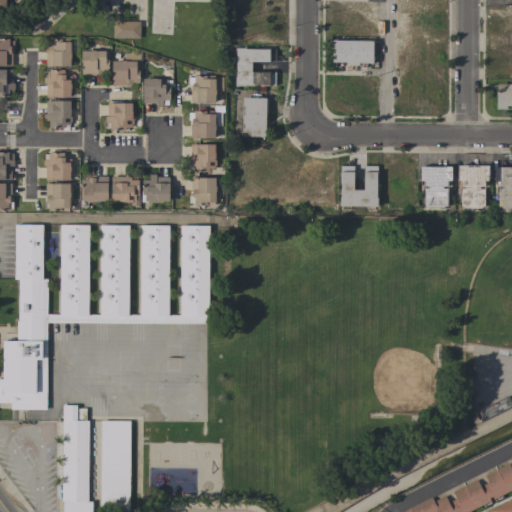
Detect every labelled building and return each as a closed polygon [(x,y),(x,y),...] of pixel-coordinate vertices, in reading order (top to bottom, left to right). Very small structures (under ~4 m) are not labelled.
[(139,38),(112,38),(112,21),(139,21),(139,38)] [(0,38),(8,38),(8,46),(10,46),(10,52),(11,52),(11,65),(0,65),(0,38)] [(45,66),(45,48),(44,48),(44,43),(48,43),(48,39),(69,38),(69,42),(70,42),(70,45),(77,45),(77,53),(70,54),(70,57),(70,66),(45,66)] [(373,41),(373,63),(360,62),(360,65),(345,65),(345,62),(331,61),(331,40),(373,41)] [(81,51),(89,51),(89,50),(94,50),(94,51),(98,51),(98,45),(104,45),(104,46),(107,46),(107,51),(108,52),(108,74),(95,74),(95,76),(80,76),(81,51)] [(274,72),(274,85),(245,85),(237,85),(237,86),(234,86),(234,77),(235,77),(235,56),(234,56),(234,48),(245,48),(245,49),(269,49),(269,48),(275,48),(275,62),(251,62),(251,72),(274,72)] [(111,61),(120,61),(120,60),(125,60),(125,61),(132,61),(132,53),(138,53),(138,82),(131,82),(131,84),(125,84),(125,85),(111,85),(111,61)] [(0,69),(12,69),(11,83),(14,83),(14,89),(8,89),(8,97),(0,97),(0,69)] [(45,97),(45,84),(43,84),(43,77),(48,77),(48,70),(63,70),(63,73),(69,73),(69,76),(71,76),(71,83),(70,83),(70,89),(69,89),(69,97),(45,97)] [(142,79),(150,79),(150,78),(155,78),(155,79),(160,79),(160,72),(168,72),(168,85),(169,85),(169,100),(161,100),(161,106),(155,106),(156,103),(142,103),(142,79)] [(222,91),(215,91),(215,103),(190,103),(190,89),(192,89),(192,85),(188,85),(188,77),(193,77),(193,75),(206,75),(206,77),(222,77),(222,91)] [(496,84),(511,84),(511,109),(510,109),(510,106),(506,106),(506,109),(495,109),(496,84)] [(241,136),(242,97),(265,98),(265,136),(241,136)] [(69,101),(69,109),(70,109),(70,115),(70,122),(69,122),(69,125),(63,125),(63,128),(48,128),(48,120),(43,120),(43,114),(45,114),(45,100),(69,101)] [(131,103),(131,111),(131,117),(132,117),(132,124),(131,124),(131,127),(125,127),(125,130),(110,130),(110,122),(104,122),(104,116),(107,116),(107,103),(131,103)] [(190,138),(190,124),(191,124),(191,120),(188,120),(188,112),(193,112),(193,111),(214,111),(214,112),(221,112),(221,126),(215,126),(215,130),(214,130),(214,138),(190,138)] [(214,144),(214,153),(214,157),(215,157),(215,165),(214,165),(214,168),(208,168),(208,172),(192,172),(192,164),(187,164),(187,157),(189,157),(189,144),(214,144)] [(0,152),(7,152),(7,153),(12,153),(12,159),(13,159),(13,166),(10,166),(10,180),(0,179),(0,152)] [(63,152),(63,155),(69,155),(69,159),(70,158),(71,167),(70,167),(70,171),(69,171),(69,180),(51,180),(45,180),(45,166),(42,166),(42,160),(44,160),(43,154),(48,154),(48,152),(63,152)] [(377,206),(374,206),(374,209),(366,209),(366,206),(350,206),(350,209),(341,209),(341,206),(339,206),(338,206),(338,203),(339,203),(339,197),(340,197),(340,181),(340,165),(353,166),(353,190),(363,190),(363,166),(376,166),(376,197),(377,197),(377,206)] [(488,165),(488,181),(487,181),(487,186),(484,186),(479,186),(479,189),(484,189),(484,206),(480,206),(480,208),(464,207),(464,206),(460,206),(460,189),(465,189),(466,186),(457,186),(457,165),(488,165)] [(451,166),(450,181),(450,185),(446,185),(446,186),(442,186),(442,188),(447,188),(446,205),(443,205),(443,208),(427,208),(427,205),(423,205),(423,188),(428,188),(428,185),(423,185),(424,183),(422,183),(422,185),(420,185),(420,166),(451,166)] [(511,167),(511,208),(508,208),(508,211),(496,211),(496,207),(497,207),(497,189),(502,189),(502,186),(493,186),(493,167),(511,167)] [(124,176),(124,174),(130,174),(130,175),(136,175),(136,179),(138,179),(138,195),(135,195),(135,201),(132,201),(132,202),(119,202),(119,201),(110,201),(111,176),(124,176)] [(169,201),(160,201),(156,201),(156,202),(147,202),(147,201),(146,201),(146,202),(141,202),(141,191),(142,191),(142,180),(143,180),(143,175),(149,175),(149,174),(155,174),(155,176),(169,177),(169,201)] [(107,201),(99,201),(99,202),(87,202),(87,207),(80,207),(80,179),(87,179),(87,178),(93,178),(93,176),(107,176),(107,201)] [(193,205),(193,203),(188,203),(188,195),(192,195),(192,191),(190,191),(190,177),(215,178),(214,186),(215,186),(215,191),(214,202),(214,205),(193,205)] [(0,183),(10,183),(10,197),(9,197),(9,201),(12,201),(12,209),(7,209),(7,210),(0,210),(0,183)] [(69,183),(69,192),(70,192),(69,197),(69,207),(68,207),(68,211),(47,211),(47,203),(46,203),(46,197),(45,197),(45,183),(69,183)] [(14,224),(41,225),(41,279),(46,279),(46,314),(59,315),(59,225),(88,225),(87,314),(99,314),(100,225),(128,225),(127,315),(139,315),(140,225),(168,225),(167,315),(179,315),(180,226),(208,226),(208,323),(46,322),(46,409),(10,409),(10,402),(0,402),(0,379),(3,379),(3,341),(16,341),(16,320),(18,320),(18,279),(14,279),(14,224)] [(62,405),(76,405),(76,408),(85,408),(85,421),(88,421),(87,501),(91,502),(91,511),(63,511),(63,500),(61,500),(62,405)] [(128,511),(99,511),(100,420),(129,421),(128,511)] [(400,511),(430,497),(431,498),(511,457),(511,489),(501,495),(501,497),(494,501),(491,496),(488,498),(490,501),(489,501),(490,503),(482,506),(482,505),(468,511),(436,511),(436,510),(435,511),(400,511)] [(511,511),(488,511),(487,510),(511,497),(511,511)]
